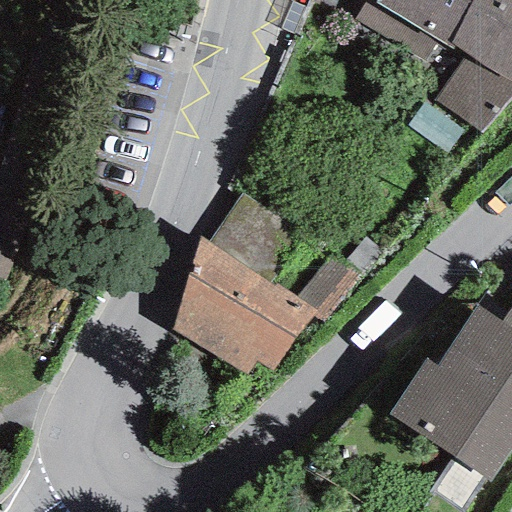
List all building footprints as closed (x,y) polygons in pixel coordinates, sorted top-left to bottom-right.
[(472,0),(377,0),(377,2),(372,0),(364,0),(353,21),(426,62),(437,42),(446,47),(472,0)] [(511,0),(472,0),(446,47),(463,57),(429,99),(479,134),(511,93),(511,0)] [(302,233),(240,193),(207,243),(270,283),(302,233)] [(207,243),(198,238),(171,331),(244,376),(254,363),(271,371),(310,316),(314,311),(295,298),(270,283),(207,243)] [(330,251),(295,298),(314,311),(310,316),(321,322),(360,274),(330,251)] [(511,445),(511,306),(510,305),(499,323),(473,306),(434,366),(423,359),(386,415),(489,482),(511,445)]
